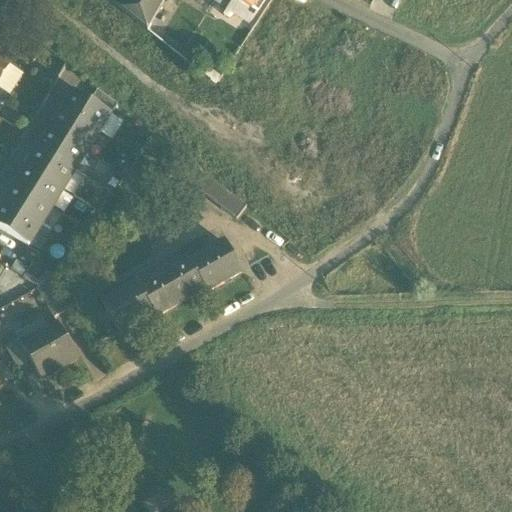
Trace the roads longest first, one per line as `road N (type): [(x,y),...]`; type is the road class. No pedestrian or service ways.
road 1 (residential): [(0,448),(282,295),(391,222),(422,185),(469,63)]
road 2 (track): [(511,300),(334,309),(282,295)]
road 3 (residential): [(469,63),(333,0)]
road 4 (unknown): [(0,183),(68,79)]
